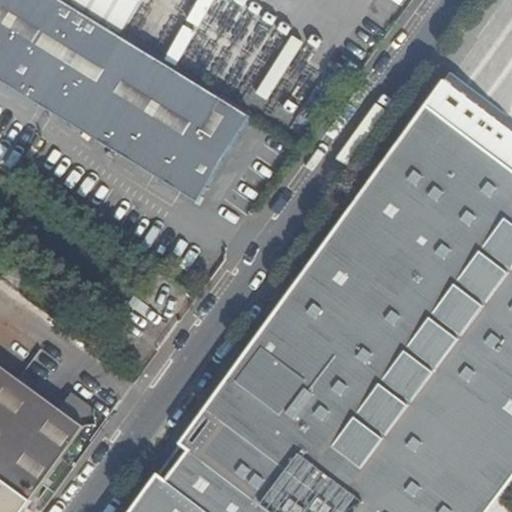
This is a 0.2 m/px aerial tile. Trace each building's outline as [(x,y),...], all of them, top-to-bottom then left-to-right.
[(198,201),(251,115),(205,86),(122,33),(69,0),(0,0),(0,80),(49,111),(198,201)] [(69,0),(122,33),(143,0),(69,0)] [(490,511),(511,483),(511,118),(451,72),(131,511),(490,511)] [(201,287),(206,280),(193,271),(188,277),(201,287)] [(0,361),(0,511),(24,511),(88,425),(0,361)] [(66,406),(93,420),(99,407),(73,393),(66,406)]
